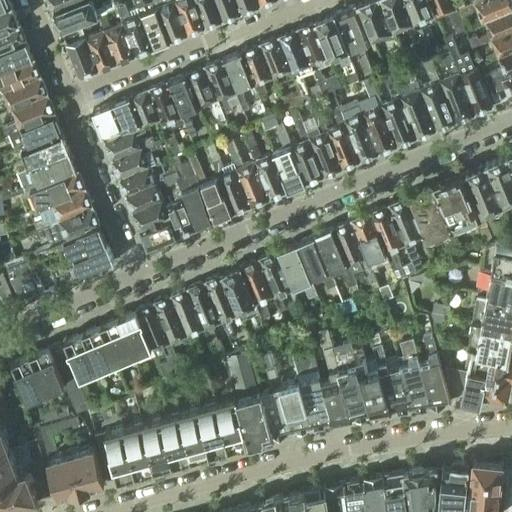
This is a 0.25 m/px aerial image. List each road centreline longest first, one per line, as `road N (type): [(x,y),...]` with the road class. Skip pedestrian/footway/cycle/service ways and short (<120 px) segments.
road 1 (residential): [(511,425),(310,451),(85,511)]
road 2 (residential): [(141,276),(511,118)]
road 3 (residential): [(69,95),(313,0)]
road 4 (residential): [(141,276),(69,95)]
road 5 (residential): [(0,333),(141,276)]
